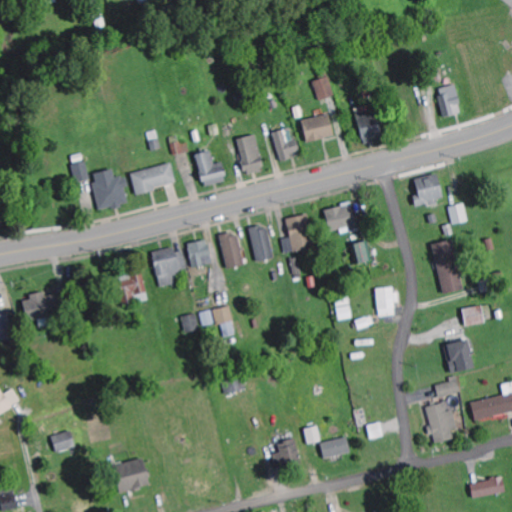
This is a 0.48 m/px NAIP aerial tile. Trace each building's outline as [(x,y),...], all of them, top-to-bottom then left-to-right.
[(316,82),(320,101),(336,98),(332,79),(316,82)] [(440,89),(445,118),(464,115),(458,86),(440,89)] [(380,109),(360,110),(362,143),(382,142),(380,109)] [(308,144),(336,138),(333,116),(304,121),(308,144)] [(300,153),(293,129),(274,134),(282,163),(293,160),(292,156),(300,153)] [(246,176),(265,173),(259,136),(240,140),(246,176)] [(174,145),(176,156),(191,153),(190,143),(174,145)] [(224,164),(216,166),(213,152),(198,156),(206,189),(229,183),(224,164)] [(72,166),(78,184),(92,180),(87,162),(72,166)] [(137,194),(178,187),(175,167),(134,173),(137,194)] [(96,175),(98,184),(95,184),(101,212),(132,205),(126,178),(117,179),(115,171),(96,175)] [(418,209),(439,205),(438,201),(446,199),(441,176),(418,181),(421,196),(416,197),(418,209)] [(328,210),(332,232),(359,227),(355,205),(328,210)] [(285,240),(287,254),(311,250),(309,238),(314,237),(311,216),(289,219),(292,239),(285,240)] [(269,226),(252,230),(259,264),(276,261),(269,226)] [(247,267),(238,233),(222,237),(230,271),(247,267)] [(215,265),(209,241),(189,246),(195,270),(215,265)] [(435,246),(446,296),(466,292),(455,241),(435,246)] [(354,246),(357,266),(371,264),(369,244),(354,246)] [(186,252),(177,253),(177,249),(155,253),(161,289),(183,285),(180,271),(189,270),(186,252)] [(142,271),(119,276),(126,308),(138,305),(136,297),(147,295),(142,271)] [(380,318),(397,317),(397,304),(399,303),(398,289),(379,289),(380,318)] [(339,321),(353,320),(350,291),(336,293),(339,321)] [(47,297),(46,294),(26,297),(30,321),(72,314),(69,294),(47,297)] [(215,311),(218,327),(223,326),(226,339),(238,336),(232,307),(215,311)] [(467,327),(487,325),(485,308),(465,310),(467,327)] [(217,325),(214,311),(202,314),(205,328),(217,325)] [(0,342),(14,340),(10,315),(0,316),(0,342)] [(188,334),(202,331),(199,315),(184,318),(188,334)] [(447,346),(453,374),(476,368),(471,341),(447,346)] [(440,397),(462,394),(459,376),(451,378),(452,383),(438,385),(440,397)] [(224,384),(227,395),(248,390),(245,378),(224,384)] [(473,402),(477,420),(511,412),(511,383),(503,385),(506,396),(473,402)] [(0,415),(23,403),(16,389),(5,394),(0,384),(0,415)] [(455,410),(449,411),(447,403),(428,407),(433,435),(436,435),(437,443),(456,440),(454,431),(459,430),(455,410)] [(307,429),(309,444),(323,442),(321,427),(307,429)] [(78,448),(75,432),(55,436),(57,452),(78,448)] [(352,453),(349,438),(323,444),(326,459),(352,453)] [(115,466),(122,493),(153,485),(146,458),(115,466)] [(475,498),(508,494),(506,479),(473,483),(475,498)]
